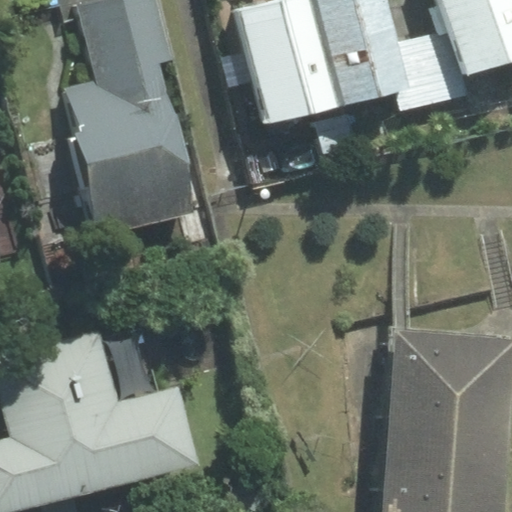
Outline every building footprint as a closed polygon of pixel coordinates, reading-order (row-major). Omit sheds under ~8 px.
[(80,82),(46,91),(52,136),(46,178),(78,252),(178,225),(163,169),(166,168),(139,70),(163,64),(147,0),(100,0),(62,10),(80,82)] [(357,0),(288,0),(279,2),(307,118),(381,100),(357,0)] [(483,0),(407,0),(435,86),(504,65),(483,0)] [(511,0),(483,0),(504,65),(511,62),(511,0)] [(279,2),(209,19),(237,135),(307,118),(279,2)] [(511,77),(502,79),(507,119),(511,118),(511,77)] [(381,339),(366,338),(350,511),(470,511),(485,348),(381,339)] [(80,344),(0,362),(0,511),(8,511),(169,472),(153,398),(97,414),(80,344)]
